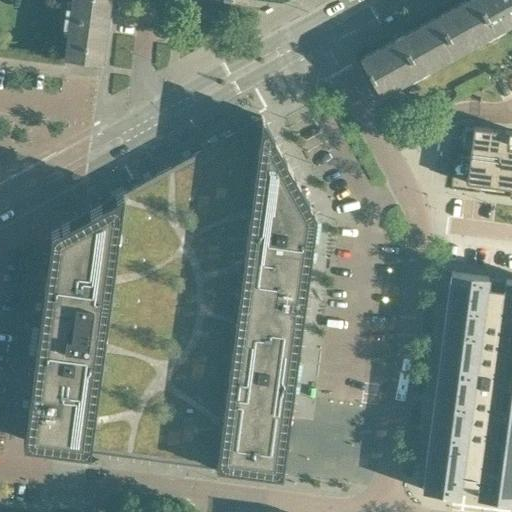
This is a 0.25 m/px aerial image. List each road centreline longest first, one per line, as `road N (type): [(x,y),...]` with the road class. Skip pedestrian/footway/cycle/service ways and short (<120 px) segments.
road 1 (residential): [(385,511),(419,223)]
road 2 (unknown): [(0,258),(29,236),(38,239),(15,467)]
road 3 (residential): [(419,223),(319,30)]
road 4 (tertiary): [(0,207),(161,117)]
road 5 (tertiary): [(161,117),(319,30)]
road 6 (residential): [(354,511),(213,493)]
road 7 (residential): [(161,117),(142,78),(153,0)]
